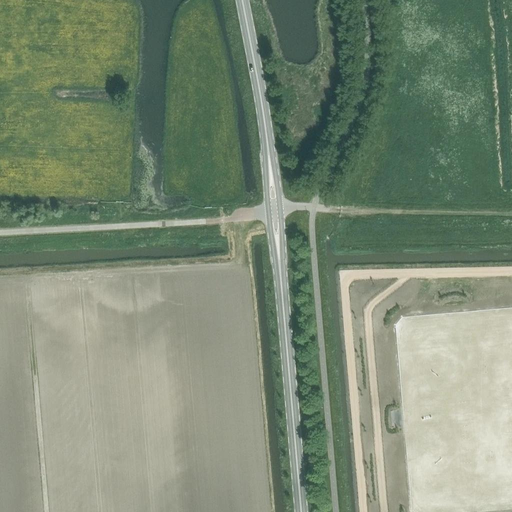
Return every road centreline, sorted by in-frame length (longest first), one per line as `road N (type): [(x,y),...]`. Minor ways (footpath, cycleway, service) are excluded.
road 1 (tertiary): [(301,511),(273,208),(243,0)]
road 2 (track): [(511,214),(312,207)]
